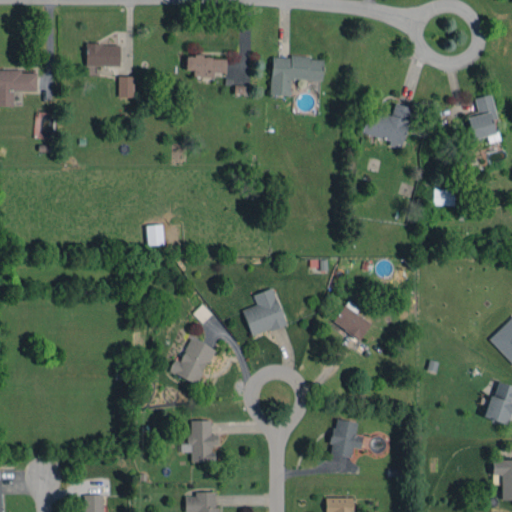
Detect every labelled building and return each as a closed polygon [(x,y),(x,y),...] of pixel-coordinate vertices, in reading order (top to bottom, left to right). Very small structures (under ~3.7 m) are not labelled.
[(118,66),(118,43),(85,43),(84,65),(118,66)] [(213,77),(213,72),(225,72),(226,57),(185,55),(185,69),(192,69),(192,76),(213,77)] [(271,55),(269,94),(289,94),(289,78),(321,79),(322,57),(271,55)] [(35,70),(0,69),(0,105),(12,106),(12,90),(35,90),(35,70)] [(133,76),(117,76),(117,96),(133,96),(133,76)] [(473,97),(477,114),(466,116),(471,138),(493,133),(490,119),(495,118),(490,93),(473,97)] [(389,139),(388,145),(400,148),(410,107),(393,103),(390,115),(366,109),(361,132),(389,139)] [(432,204),(453,205),(454,189),(432,188),(432,204)] [(146,245),(163,243),(161,224),(144,225),(146,245)] [(252,294),(256,304),(241,309),(251,336),(285,323),(271,287),(252,294)] [(359,306),(347,299),(332,321),(359,339),(370,322),(355,313),(359,306)] [(210,313),(200,304),(192,313),(202,322),(210,313)] [(511,315),(488,338),(511,364),(511,315)] [(198,383),(212,347),(188,338),(179,360),(173,358),(167,372),(198,383)] [(511,403),(511,385),(494,381),(483,417),(506,424),(511,403)] [(349,456),(350,447),(359,448),(360,435),(354,434),(355,421),(332,418),(329,454),(349,456)] [(212,461),(212,445),(216,445),(216,433),(210,433),(210,419),(188,420),(188,443),(180,443),(180,451),(190,451),(190,461),(212,461)] [(501,499),(511,498),(511,458),(491,459),(492,475),(500,474),(501,499)] [(184,496),(183,511),(217,511),(218,506),(213,506),(213,491),(193,491),(193,496),(184,496)] [(101,511),(102,493),(82,494),(82,511),(101,511)] [(352,511),(352,496),(324,497),(324,511),(352,511)]
